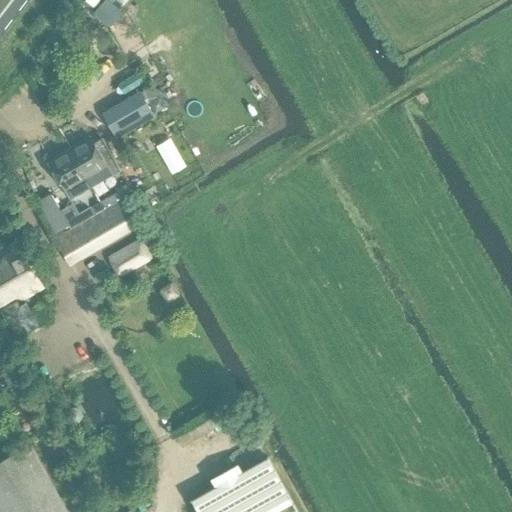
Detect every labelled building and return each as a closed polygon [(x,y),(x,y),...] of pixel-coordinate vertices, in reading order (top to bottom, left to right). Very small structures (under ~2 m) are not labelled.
[(109,24),(120,12),(106,0),(103,0),(94,11),(109,24)] [(140,92),(104,112),(117,136),(153,115),(153,114),(147,104),(140,92)] [(159,97),(147,104),(153,114),(165,107),(159,97)] [(91,137),(70,149),(86,177),(92,187),(113,175),(122,170),(104,139),(95,144),(91,137)] [(70,149),(49,161),(65,189),(71,199),(92,187),(86,177),(70,149)] [(151,188),(143,192),(149,203),(150,205),(158,201),(157,199),(151,188)] [(61,190),(55,194),(59,200),(64,197),(61,190)] [(49,193),(35,201),(53,233),(67,225),(65,221),(59,211),(49,193)] [(69,229),(54,238),(70,266),(141,225),(125,197),(94,216),(89,207),(78,213),(72,203),(59,211),(65,221),(67,225),(69,229)] [(142,238),(109,257),(119,276),(153,257),(142,238)] [(8,264),(0,268),(0,302),(19,291),(23,298),(38,289),(35,283),(39,280),(36,274),(25,254),(22,250),(6,260),(8,264)] [(71,409),(67,414),(70,421),(77,421),(81,416),(78,409),(71,409)] [(0,511),(67,511),(29,445),(0,461),(0,511)] [(200,511),(300,511),(270,460),(195,503),(200,511)]
